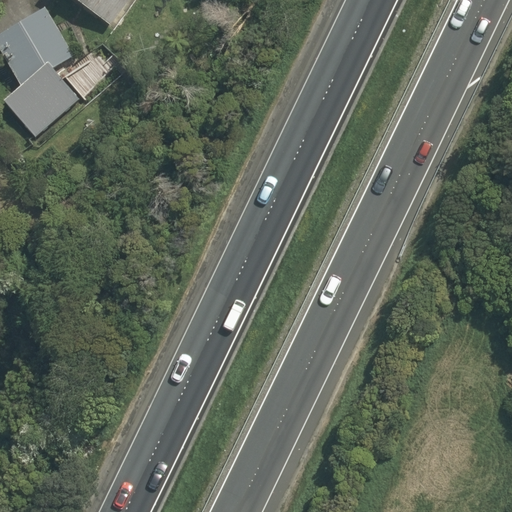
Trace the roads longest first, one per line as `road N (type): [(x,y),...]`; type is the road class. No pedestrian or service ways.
road 1 (motorway): [(476,0),(229,511)]
road 2 (motorway): [(126,511),(372,0)]
